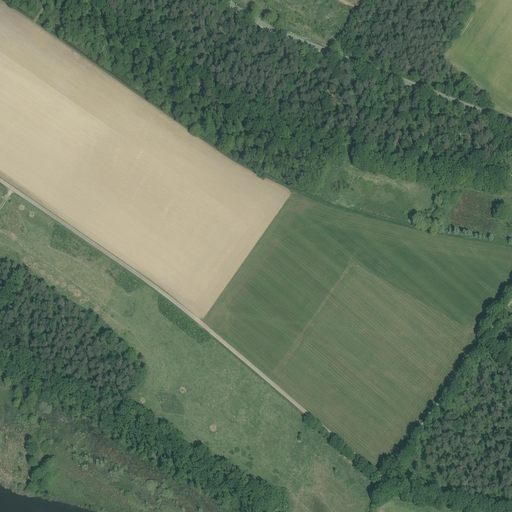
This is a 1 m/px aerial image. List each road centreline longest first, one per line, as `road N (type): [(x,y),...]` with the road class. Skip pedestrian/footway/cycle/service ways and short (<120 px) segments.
road 1 (tertiary): [(511,124),(283,34),(221,0)]
road 2 (track): [(511,300),(382,482)]
